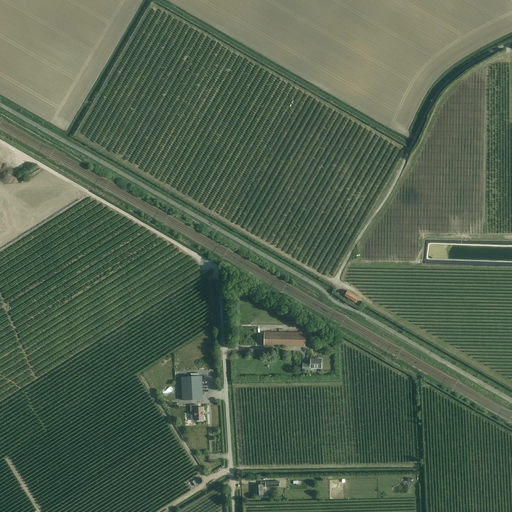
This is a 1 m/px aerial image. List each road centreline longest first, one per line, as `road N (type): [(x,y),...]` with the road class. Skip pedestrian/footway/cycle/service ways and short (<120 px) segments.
road 1 (unclassified): [(349,289),(335,282),(437,93),(458,71),(511,41)]
road 2 (unclassified): [(234,511),(216,269)]
road 3 (track): [(25,155),(216,269)]
